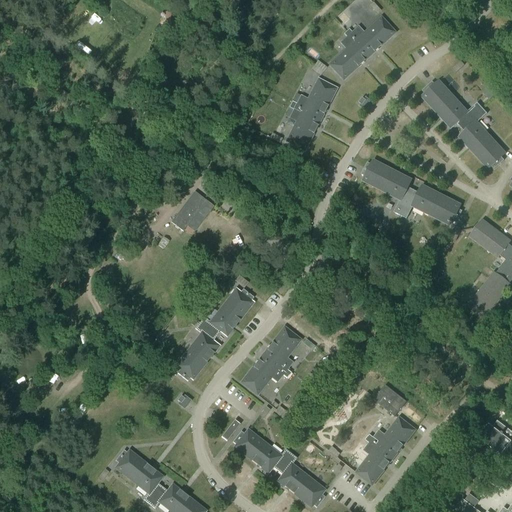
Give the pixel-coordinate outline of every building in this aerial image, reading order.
[(373,3),(369,6),(377,15),(381,11),(373,3)] [(108,17),(105,22),(114,28),(117,23),(108,17)] [(353,44),(329,65),(343,80),(364,61),(395,33),(381,18),(358,39),(349,29),(344,34),(353,44)] [(317,61),(311,70),(320,77),(326,68),(317,61)] [(461,62),(452,69),(456,73),(464,65),(461,62)] [(336,89),(318,80),(304,108),(292,102),(289,108),(301,114),(286,142),(304,151),(324,113),(336,89)] [(439,82),(438,82),(435,85),(432,82),(422,91),(425,94),(422,97),(451,128),(456,123),(465,132),(459,138),(488,169),(491,166),(494,170),(504,160),(501,157),(505,153),(477,123),(487,114),(477,103),(467,112),(439,82)] [(488,89),(483,94),(489,100),(493,96),(488,89)] [(282,139),(272,134),(269,139),(280,144),(282,139)] [(460,205),(435,192),(422,186),(419,193),(408,187),(411,180),(373,161),(371,165),(367,163),(361,175),(365,177),(363,181),(400,200),(394,213),(407,219),(413,207),(450,226),(452,221),(456,223),(462,211),(458,209),(460,205)] [(194,192),(171,222),(183,232),(207,201),(194,192)] [(207,201),(198,212),(205,217),(213,206),(207,201)] [(351,203),(346,213),(351,215),(356,205),(351,203)] [(510,241),(499,233),(483,221),(470,237),(504,262),(470,308),(485,319),(510,285),(509,284),(511,279),(511,246),(508,244),(510,241)] [(456,229),(451,239),(456,241),(461,231),(456,229)] [(429,238),(423,247),(427,251),(434,242),(429,238)] [(120,275),(123,269),(115,265),(111,271),(120,275)] [(248,284),(239,276),(236,281),(245,288),(248,284)] [(201,334),(176,367),(180,370),(177,374),(188,382),(190,378),(193,380),(219,346),(213,342),(220,332),(227,337),(253,303),(251,301),(254,298),(243,290),(240,293),(236,290),(210,323),(204,318),(195,329),(201,334)] [(255,365),(241,383),(257,395),(276,370),(287,379),(291,373),(281,365),(300,340),(284,328),(270,346),(255,365)] [(305,340),(302,344),(312,351),(315,347),(305,340)] [(26,354),(19,359),(25,367),(32,361),(26,354)] [(163,374),(172,380),(175,376),(166,369),(163,374)] [(374,401),(395,417),(407,402),(385,386),(374,401)] [(177,401),(181,404),(185,399),(181,396),(177,401)] [(266,407),(259,416),(263,419),(270,410),(266,407)] [(288,414),(279,407),(276,411),(285,418),(288,414)] [(376,449),(357,473),(372,485),(398,453),(415,430),(399,418),(380,443),(370,435),(365,440),(376,449)] [(511,511),(511,432),(497,421),(493,427),(489,424),(478,438),(501,456),(505,450),(511,455),(511,504),(508,510),(503,507),(499,511),(488,511),(487,511),(486,511),(479,511),(462,499),(456,507),(455,506),(454,506),(452,506),(452,507),(447,511),(511,511)] [(233,422),(221,437),(227,442),(239,426),(233,422)] [(325,491),(323,490),(292,465),(297,459),(285,450),(280,456),(248,430),(244,435),(241,432),(233,442),(236,445),(234,447),(268,474),(273,467),(283,475),(278,481),(311,508),(313,505),(316,508),(325,498),(321,495),(325,491)] [(331,447),(328,451),(337,458),(340,454),(331,447)] [(205,511),(206,511),(184,494),(172,485),(167,492),(157,484),(162,478),(129,451),(128,453),(124,450),(116,460),(119,463),(116,467),(148,493),(143,500),(155,509),(160,502),(171,511),(205,511)] [(338,464),(331,473),(335,477),(342,468),(338,464)] [(105,469),(98,478),(102,481),(109,472),(105,469)] [(474,508),(479,502),(469,494),(464,500),(474,508)]
